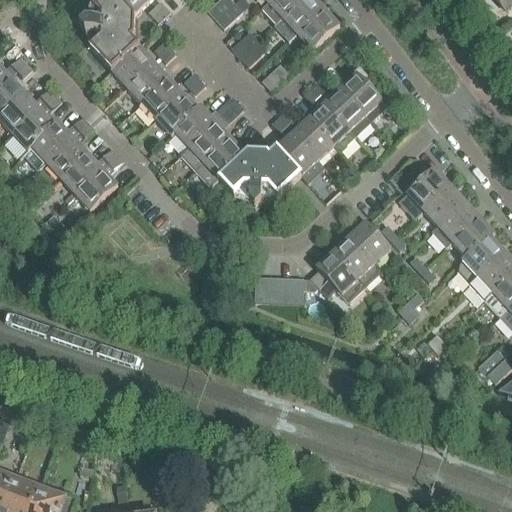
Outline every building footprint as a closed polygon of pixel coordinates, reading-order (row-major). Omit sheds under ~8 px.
[(133,21),(113,0),(100,0),(91,9),(101,20),(101,22),(98,22),(96,25),(86,25),(79,31),(134,33),(135,23),(133,21)] [(113,0),(133,21),(150,5),(144,0),(113,0)] [(216,26),(234,9),(225,0),(224,0),(207,16),(216,26)] [(307,0),(275,0),(268,7),(261,14),(276,30),(283,23),(307,0)] [(289,47),(298,39),(324,14),(310,0),(307,0),(283,23),(284,24),(275,33),(289,47)] [(511,0),(493,0),(505,15),(511,9),(511,0)] [(165,22),(170,17),(161,8),(156,12),(165,22)] [(234,9),(216,26),(223,34),(242,17),(235,10),(234,9)] [(158,29),(165,22),(156,12),(149,19),(158,29)] [(313,55),(340,31),(324,14),(298,39),(313,55)] [(134,33),(79,31),(85,37),(101,37),(101,42),(90,52),(109,73),(112,76),(139,51),(136,49),(133,45),(134,43),(134,33)] [(240,63),(258,46),(251,38),(232,55),(240,63)] [(248,73),(267,55),(258,46),(240,63),(248,73)] [(161,63),(170,54),(165,48),(155,57),(161,63)] [(128,93),(155,69),(139,51),(112,76),(128,93)] [(166,69),(175,59),(170,54),(161,63),(166,69)] [(18,78),(27,69),(20,61),(11,70),(18,78)] [(23,84),(32,75),(27,69),(18,78),(23,84)] [(143,110),(170,85),(155,69),(128,93),(143,110)] [(270,95),(288,78),(281,69),(262,87),(270,95)] [(0,94),(11,84),(18,78),(11,70),(4,76),(0,72),(0,94)] [(358,79),(341,95),(366,122),(372,128),(389,112),(365,86),(370,80),(361,71),(355,76),(358,79)] [(190,95),(200,86),(195,80),(185,89),(190,95)] [(0,123),(25,100),(11,84),(0,94),(0,123)] [(157,125),(184,100),(170,85),(143,110),(157,125)] [(195,101),(205,91),(200,86),(190,95),(195,101)] [(316,88),(309,94),(319,104),(325,98),(316,88)] [(309,94),(303,100),(313,109),(319,104),(309,94)] [(50,95),(41,103),(47,110),(56,101),(50,95)] [(331,105),(325,110),(350,136),(356,143),(372,128),(366,122),(341,95),(331,105)] [(0,126),(13,141),(40,116),(25,100),(0,123),(0,126)] [(199,117),(184,100),(157,125),(172,142),(176,138),(199,117)] [(56,101),(47,110),(52,115),(61,107),(56,101)] [(232,102),(216,117),(222,123),(238,109),(232,102)] [(238,109),(222,123),(227,129),(243,114),(238,109)] [(319,116),(309,125),(334,151),(340,157),(356,143),(350,136),(325,110),(319,116)] [(190,153),(218,128),(204,112),(199,117),(176,138),(190,153)] [(55,133),(40,116),(13,141),(6,148),(21,164),(24,161),(55,133)] [(287,133),(293,127),(284,118),(278,123),(287,133)] [(84,123),(75,131),(81,138),(90,129),(89,128),(84,123)] [(280,139),(287,133),(278,123),(271,129),(280,139)] [(319,166),(334,151),(309,125),(293,139),(319,166)] [(47,169),(74,144),(60,128),(55,133),(24,161),(38,175),(46,168),(47,169)] [(197,177),(233,144),(218,128),(190,153),(182,161),(197,177)] [(90,129),(81,138),(85,143),(95,134),(92,131),(90,129)] [(293,139),(278,154),(303,180),(310,188),(326,174),(319,166),(293,139)] [(89,160),(74,144),(47,169),(61,185),(89,160)] [(220,185),(247,159),(233,144),(197,177),(211,193),(220,185)] [(258,158),(256,213),(262,208),(262,204),(263,200),(263,192),(269,192),(276,200),(278,203),(295,188),(303,180),(278,154),(270,161),(268,158),(258,158)] [(113,155),(103,163),(109,170),(119,161),(113,155)] [(247,160),(220,185),(235,202),(238,200),(246,192),(249,192),(248,194),(252,198),(252,200),(251,208),(256,213),(258,158),(249,157),(247,159),(247,160)] [(76,200),(103,176),(89,160),(61,185),(76,200)] [(109,181),(124,166),(119,161),(109,170),(103,176),(76,200),(91,218),(119,192),(109,181)] [(452,191),(447,186),(436,174),(400,208),(415,224),(427,213),(427,214),(452,191)] [(165,180),(170,186),(176,180),(171,175),(165,180)] [(427,214),(424,217),(439,234),(443,230),(447,226),(467,207),(452,191),(427,214)] [(439,234),(434,238),(449,254),(454,249),(457,246),(482,223),(467,207),(447,226),(443,230),(439,234)] [(60,241),(68,234),(56,220),(48,228),(60,241)] [(457,246),(454,249),(469,266),(472,262),(494,243),(497,240),(482,223),(457,246)] [(376,270),(392,255),(367,228),(351,243),(381,275),(381,274),(376,270)] [(392,246),(398,241),(387,229),(382,235),(392,246)] [(400,255),(406,249),(398,241),(392,246),(400,255)] [(381,280),(381,275),(351,243),(335,257),(368,292),(381,280)] [(460,275),(460,277),(472,291),(481,283),(508,258),(494,243),(472,262),(469,266),(460,273),(460,275)] [(351,308),(368,292),(335,257),(319,272),(322,276),(313,284),(306,285),(306,295),(316,295),(320,292),(329,303),(338,294),(351,308)] [(487,307),(511,283),(511,262),(508,258),(472,291),(487,307)] [(422,279),(428,273),(416,261),(411,266),(422,279)] [(429,286),(434,280),(428,273),(422,279),(429,286)] [(270,308),(271,283),(258,283),(257,308),(270,308)] [(282,308),(282,284),(271,283),(270,308),(282,308)] [(501,323),(511,312),(511,283),(487,307),(501,323)] [(294,309),(295,284),(282,284),(282,308),(294,309)] [(306,295),(306,285),(295,284),(294,309),(305,309),(306,295)] [(415,312),(423,305),(417,299),(409,306),(415,312)] [(414,314),(415,312),(409,306),(399,316),(405,323),(415,315),(414,314)] [(511,334),(511,312),(501,323),(511,334)] [(410,328),(419,320),(415,315),(405,323),(410,328)] [(424,346),(418,352),(428,363),(434,356),(444,347),(445,347),(438,339),(428,349),(424,346)] [(434,356),(428,363),(430,365),(432,367),(449,351),(445,347),(444,347),(434,356)] [(506,363),(510,359),(503,351),(499,355),(499,354),(481,371),(489,380),(507,363),(506,363)] [(297,362),(267,353),(263,369),(292,378),(297,362)] [(497,389),(511,375),(511,368),(507,363),(489,380),(497,389)] [(511,385),(499,396),(509,399),(511,399),(511,385)] [(0,446),(3,448),(11,426),(0,421),(0,446)] [(0,511),(5,511),(16,485),(0,478),(0,511)] [(28,489),(16,485),(5,511),(34,511),(40,497),(26,492),(28,489)] [(125,490),(117,490),(119,507),(127,506),(125,490)] [(201,511),(207,500),(194,495),(186,511),(201,511)] [(53,498),(52,502),(40,497),(34,511),(74,511),(76,507),(53,498)] [(214,511),(218,505),(207,500),(201,511),(214,511)]
